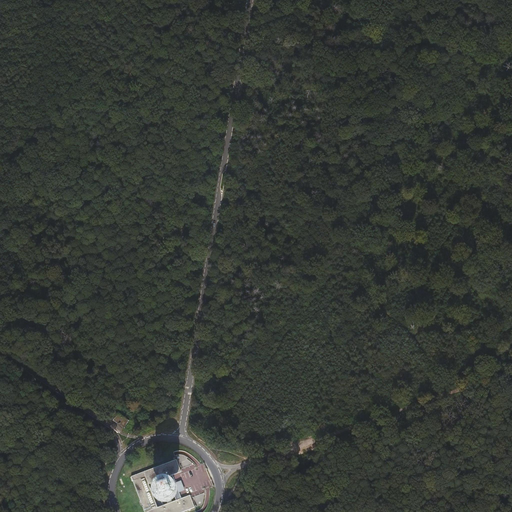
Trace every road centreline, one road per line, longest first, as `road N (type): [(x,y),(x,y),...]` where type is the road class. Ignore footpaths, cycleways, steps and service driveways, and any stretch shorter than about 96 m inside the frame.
road 1 (track): [(511,29),(199,448)]
road 2 (unclassified): [(249,0),(180,438)]
road 3 (unclassified): [(301,446),(511,372)]
road 4 (unclassified): [(0,350),(110,437),(118,458)]
